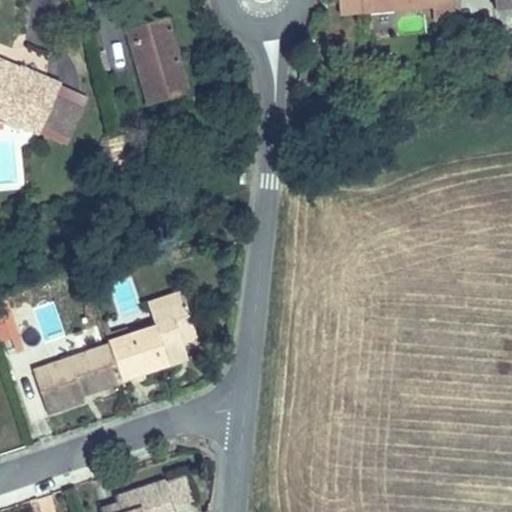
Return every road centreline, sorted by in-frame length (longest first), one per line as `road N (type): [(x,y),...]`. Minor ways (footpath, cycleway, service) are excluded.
road 1 (unclassified): [(242,412),(272,142),(263,30)]
road 2 (residential): [(242,412),(216,408),(171,419),(0,477)]
road 3 (track): [(511,139),(300,185),(268,182)]
